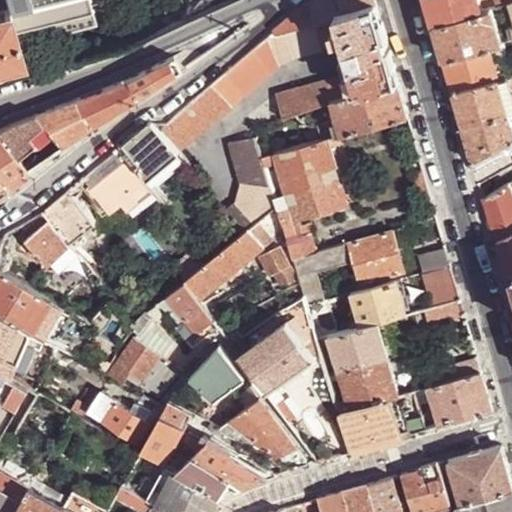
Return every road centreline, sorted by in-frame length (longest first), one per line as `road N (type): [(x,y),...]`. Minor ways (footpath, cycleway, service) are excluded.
road 1 (residential): [(400,0),(511,391)]
road 2 (residential): [(0,219),(266,23),(282,0)]
road 3 (residential): [(0,107),(123,65),(255,0)]
road 4 (unclassified): [(389,457),(511,420)]
